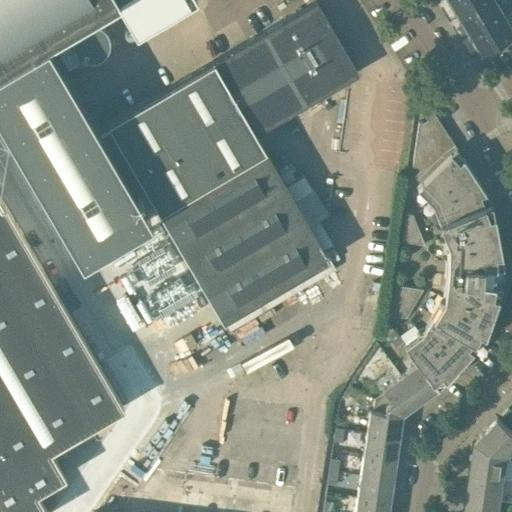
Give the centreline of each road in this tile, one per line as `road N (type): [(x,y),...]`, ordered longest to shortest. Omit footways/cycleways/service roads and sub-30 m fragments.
road 1 (unknown): [(295,511),(342,301)]
road 2 (residential): [(415,511),(421,468),(511,367)]
road 3 (residential): [(473,112),(400,0)]
